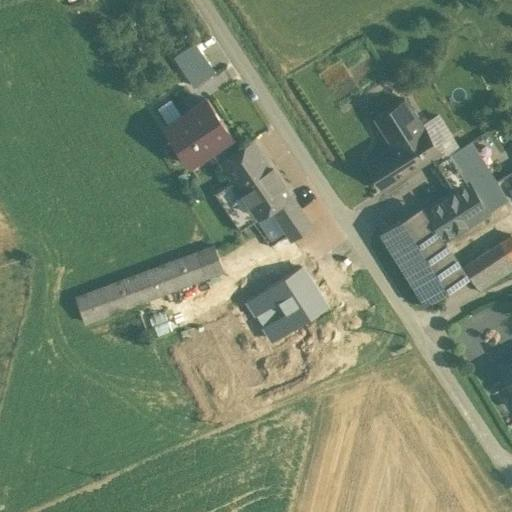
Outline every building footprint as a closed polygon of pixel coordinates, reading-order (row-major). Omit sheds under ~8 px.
[(172,52),(192,86),(216,72),(197,38),(172,52)] [(208,97),(165,126),(190,164),(211,150),(233,134),(208,97)] [(405,98),(376,116),(394,146),(424,128),(422,125),(405,98)] [(425,127),(440,152),(439,152),(443,159),(451,153),(460,148),(439,115),(422,125),(424,128),(425,127)] [(425,127),(424,128),(394,146),(368,163),(383,188),(428,160),(439,152),(440,152),(425,127)] [(241,147),(233,134),(211,150),(219,161),(241,147)] [(255,136),(241,147),(219,161),(232,180),(258,218),(272,208),(292,195),(295,194),(255,136)] [(472,186),(489,211),(507,200),(470,141),(460,148),(451,153),(472,186)] [(511,170),(511,147),(502,154),(511,170)] [(443,159),(439,152),(428,160),(433,167),(435,166),(451,191),(452,190),(456,196),(472,186),(451,153),(443,159)] [(240,230),(258,218),(232,180),(214,192),(240,230)] [(472,186),(456,196),(452,190),(451,191),(425,208),(445,239),(489,211),(472,186)] [(312,225),(292,195),(272,208),(292,239),(312,225)] [(423,206),(382,232),(428,303),(469,277),(445,239),(425,208),(423,206)] [(511,241),(509,237),(501,242),(511,258),(511,241)] [(511,258),(501,242),(465,267),(481,290),(511,268),(511,258)] [(136,302),(224,269),(214,244),(76,296),(86,321),(136,302)] [(324,306),(299,269),(250,299),(274,337),(324,306)]
